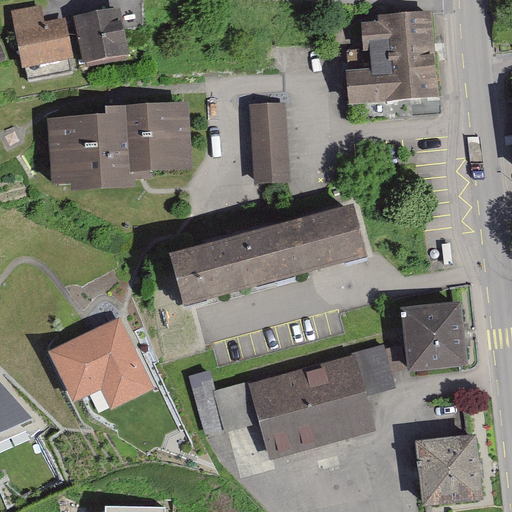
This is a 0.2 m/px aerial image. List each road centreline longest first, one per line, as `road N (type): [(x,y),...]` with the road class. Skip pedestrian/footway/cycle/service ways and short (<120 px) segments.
road 1 (residential): [(480,124),(323,144),(315,80),(228,90),(231,190),(212,198)]
road 2 (residential): [(510,382),(393,399),(399,482),(334,511)]
road 3 (secondary): [(495,254),(480,124)]
road 4 (secondary): [(510,382),(495,254)]
